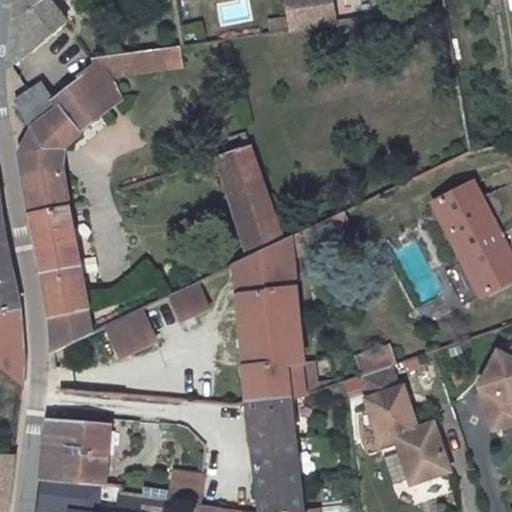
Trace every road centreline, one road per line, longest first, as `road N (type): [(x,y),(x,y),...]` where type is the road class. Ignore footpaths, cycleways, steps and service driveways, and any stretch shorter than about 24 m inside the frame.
road 1 (tertiary): [(19,511),(35,413),(36,325),(0,119)]
road 2 (unknown): [(35,413),(147,402),(209,412),(227,434),(244,496)]
